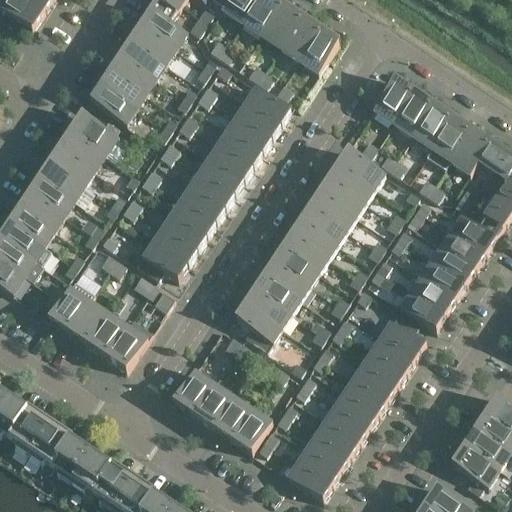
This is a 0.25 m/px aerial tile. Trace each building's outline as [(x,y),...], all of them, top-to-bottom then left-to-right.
[(47,18),(19,0),(9,0),(0,14),(2,16),(0,19),(0,25),(9,31),(14,24),(34,37),(47,18)] [(56,3),(51,0),(19,0),(47,18),(47,19),(48,18),(47,17),(56,3)] [(171,29),(190,0),(164,0),(163,3),(162,2),(162,3),(163,3),(153,18),(170,30),(171,29)] [(243,29),(262,0),(235,0),(233,4),(232,3),(224,16),(243,29)] [(262,41),(283,11),(282,11),(283,10),(282,10),(282,11),(265,0),(262,0),(243,29),(262,41)] [(281,54),(302,24),(301,24),(302,23),(301,23),(283,11),(262,41),(281,54)] [(211,26),(216,19),(207,12),(202,19),(211,26)] [(187,40),(171,29),(170,30),(153,18),(152,18),(151,19),(152,19),(143,33),(177,56),(187,40)] [(205,36),(211,26),(202,19),(195,29),(205,36)] [(300,67),(321,37),(320,36),(321,36),(320,35),(320,36),(302,24),(281,54),(300,67)] [(200,42),(205,36),(195,29),(190,36),(200,42)] [(177,56),(143,33),(142,33),(141,34),(142,34),(133,48),(167,71),(177,56)] [(320,80),(340,50),(321,37),(300,67),(320,80)] [(220,64),(228,53),(218,47),(211,57),(220,64)] [(167,71),(133,48),(132,48),(131,49),(132,49),(123,63),(157,86),(167,71)] [(230,70),(237,59),(228,53),(220,64),(230,70)] [(157,86),(123,63),(122,63),(122,64),(113,78),(147,101),(157,86)] [(211,79),(217,70),(210,65),(204,74),(211,79)] [(227,86),(232,78),(223,72),(218,79),(227,86)] [(258,89),(266,78),(256,72),(249,83),(258,89)] [(205,88),(211,79),(204,74),(198,83),(205,88)] [(147,101),(113,78),(112,78),(112,79),(103,93),(137,116),(147,101)] [(268,95),(275,84),(266,78),(258,89),(268,95)] [(395,130),(415,100),(395,86),(375,116),(395,130)] [(287,108),(294,97),(284,91),(277,101),(287,108)] [(137,116),(103,93),(102,93),(102,94),(93,108),(92,108),(126,132),(137,116)] [(213,107),(217,100),(208,94),(203,101),(213,107)] [(191,109),(197,100),(190,95),(184,104),(191,109)] [(292,118),(256,95),(246,109),(282,133),(282,134),(283,135),(292,118)] [(414,142),(434,112),(416,100),(416,99),(415,100),(395,130),(414,142)] [(208,114),(213,107),(203,101),(199,108),(208,114)] [(185,118),(191,109),(184,104),(178,113),(185,118)] [(282,133),(246,109),(237,123),(273,147),(272,148),(273,148),(274,148),(282,134),(282,133)] [(433,155),(453,125),(435,113),(435,112),(434,112),(414,142),(433,155)] [(115,142),(120,135),(109,127),(104,135),(84,122),(71,140),(105,163),(118,144),(115,142)] [(194,135),(199,128),(189,122),(185,129),(194,135)] [(273,147),(237,123),(228,137),(263,161),(263,162),(264,162),(273,148),(272,148),(273,147)] [(452,168),(472,137),(454,125),(454,124),(453,125),(433,155),(452,168)] [(171,139),(177,129),(170,125),(164,134),(171,139)] [(189,142),(194,135),(185,129),(180,136),(189,142)] [(165,148),(171,139),(164,134),(158,143),(165,148)] [(263,161),(228,137),(218,151),(254,175),(254,176),(255,176),(264,162),(263,162),(263,161)] [(479,168),(491,150),(473,138),(473,137),(472,138),(472,137),(452,168),(472,181),(480,168),(479,168)] [(105,163),(71,140),(70,141),(71,141),(61,155),(95,178),(105,163)] [(372,165),(379,154),(370,148),(363,158),(372,165)] [(511,187),(511,164),(507,161),(508,160),(507,160),(492,151),(492,150),(492,149),(491,150),(479,168),(480,168),(510,188),(511,189),(511,187)] [(176,163),(180,156),(171,150),(166,157),(176,163)] [(254,175),(218,151),(209,165),(245,189),(245,190),(246,190),(254,176),(254,175)] [(95,178),(61,155),(60,156),(61,156),(51,170),(85,193),(95,178)] [(171,170),(176,163),(166,157),(161,164),(171,170)] [(386,181),(351,158),(339,172),(340,173),(341,172),(377,196),(386,181)] [(391,177),(398,167),(389,160),(382,171),(391,177)] [(245,189),(209,165),(200,179),(236,203),(235,204),(236,204),(237,204),(245,190),(245,189)] [(400,183),(407,173),(398,167),(391,177),(400,183)] [(85,193),(51,170),(50,171),(51,171),(41,185),(75,208),(85,193)] [(377,196),(341,172),(340,173),(330,186),(331,186),(331,187),(331,186),(367,210),(377,196)] [(157,191),(162,184),(152,178),(147,185),(157,191)] [(236,203),(200,179),(190,193),(226,217),(226,218),(227,218),(236,204),(235,204),(236,203)] [(134,195),(140,186),(133,181),(126,190),(134,195)] [(75,208),(41,185),(40,186),(41,186),(31,200),(65,223),(75,208)] [(152,198),(157,191),(147,185),(143,192),(152,198)] [(367,210),(331,186),(331,187),(331,186),(321,200),(322,200),(322,201),(322,200),(358,224),(367,210)] [(429,203),(436,192),(427,186),(420,196),(429,203)] [(511,187),(511,189),(510,188),(500,204),(511,212),(511,187)] [(477,202),(481,195),(472,189),(467,196),(477,202)] [(438,209),(445,198),(436,192),(429,203),(438,209)] [(226,217),(190,193),(181,207),(217,231),(217,232),(218,232),(226,218),(226,217)] [(470,212),(477,202),(467,196),(461,206),(470,212)] [(415,211),(420,204),(411,197),(406,205),(415,211)] [(65,223),(31,200),(30,201),(31,201),(22,215),(55,238),(65,223)] [(358,224),(322,200),(322,201),(322,200),(311,214),(312,214),(313,214),(349,238),(358,224)] [(120,216),(126,207),(119,202),(113,211),(120,216)] [(507,232),(511,224),(511,212),(500,204),(480,235),(479,235),(497,247),(507,233),(508,232),(507,232)] [(138,219),(143,212),(134,206),(129,213),(138,219)] [(465,219),(470,212),(461,206),(456,213),(465,219)] [(217,231),(181,207),(172,221),(208,245),(207,246),(208,246),(209,246),(217,232),(217,231)] [(426,222),(432,213),(424,208),(418,217),(426,222)] [(114,225),(120,216),(113,211),(107,220),(114,225)] [(134,226),(138,219),(129,213),(124,220),(134,226)] [(349,238),(313,214),(312,214),(302,228),(303,228),(303,229),(304,228),(339,252),(349,238)] [(55,238),(22,215),(21,215),(20,216),(21,216),(12,230),(46,253),(55,238)] [(420,231),(426,222),(418,217),(412,226),(420,231)] [(401,233),(406,226),(396,219),(392,226),(401,233)] [(208,245),(172,221),(163,235),(198,259),(198,260),(199,260),(208,246),(207,246),(208,245)] [(497,247),(479,235),(480,235),(463,224),(453,240),(487,263),(496,248),(497,249),(497,248),(497,247)] [(396,240),(401,233),(392,226),(387,233),(396,240)] [(339,252),(304,228),(303,229),(303,228),(293,242),(294,242),(294,243),(294,242),(330,266),(339,252)] [(46,253),(12,230),(11,230),(10,231),(11,231),(2,245),(36,268),(46,253)] [(99,245),(105,236),(98,231),(91,240),(99,245)] [(198,259),(163,235),(153,249),(189,273),(189,274),(190,274),(198,260),(198,259)] [(406,252),(412,242),(405,238),(398,247),(406,252)] [(93,254),(99,245),(91,240),(85,249),(93,254)] [(487,263),(453,240),(443,255),(477,277),(486,263),(487,264),(487,263)] [(330,266),(294,242),(294,243),(294,242),(283,256),(284,256),(285,257),(285,256),(321,280),(330,266)] [(113,257),(118,250),(109,243),(104,251),(113,257)] [(36,268),(2,245),(1,245),(0,246),(1,246),(0,247),(0,265),(26,283),(36,268)] [(382,261),(387,254),(378,247),(373,254),(382,261)] [(400,261),(406,252),(398,247),(392,256),(400,261)] [(189,273),(153,249),(138,273),(159,287),(165,279),(179,288),(189,274),(189,273)] [(378,268),(382,261),(373,254),(368,261),(378,268)] [(477,277),(443,255),(433,270),(467,292),(476,278),(477,279),(477,278),(477,277)] [(321,280),(285,256),(285,257),(284,256),(274,270),(275,270),(276,270),(311,294),(321,280)] [(79,275),(85,266),(78,261),(72,270),(79,275)] [(111,278),(118,267),(109,261),(102,272),(111,278)] [(26,283),(0,265),(0,292),(13,302),(26,283)] [(120,284),(127,273),(118,267),(111,278),(120,284)] [(386,282),(392,272),(385,268),(378,277),(386,282)] [(73,284),(79,275),(72,270),(65,279),(73,284)] [(311,294),(276,270),(275,270),(265,284),(266,284),(302,308),(311,294)] [(467,292),(433,270),(423,285),(457,307),(466,293),(467,294),(467,293),(467,292)] [(364,289),(368,282),(359,275),(354,282),(364,289)] [(380,291),(386,282),(378,277),(372,286),(380,291)] [(359,296),(364,289),(354,282),(350,289),(359,296)] [(144,300),(151,289),(142,283),(135,294),(144,300)] [(302,308),(266,284),(256,298),(257,298),(293,322),(302,308)] [(457,307),(423,285),(413,300),(447,322),(456,308),(457,309),(457,308),(457,307)] [(153,306),(160,295),(151,289),(144,300),(153,306)] [(59,305),(65,296),(58,291),(52,300),(59,305)] [(70,340),(90,309),(70,296),(51,326),(50,325),(49,326),(70,340)] [(167,319),(176,306),(164,298),(155,311),(167,319)] [(293,322),(257,298),(256,298),(246,312),(247,312),(248,312),(283,336),(293,322)] [(366,312),(372,302),(365,298),(358,307),(366,312)] [(53,314),(59,305),(52,300),(45,309),(53,314)] [(447,322),(413,300),(402,315),(437,339),(438,338),(437,337),(446,323),(447,324),(448,323),(447,322)] [(345,316),(350,309),(340,303),(336,310),(345,316)] [(89,352),(109,322),(90,309),(70,340),(70,341),(71,340),(89,352)] [(341,323),(345,316),(336,310),(331,317),(341,323)] [(283,336),(248,312),(247,312),(238,327),(252,336),(246,345),(268,360),(283,336)] [(427,353),(413,343),(419,334),(399,321),(383,345),(417,367),(427,353)] [(108,365),(128,335),(109,322),(89,352),(89,353),(90,353),(108,365)] [(346,341),(353,331),(345,327),(339,336),(346,341)] [(327,345),(331,337),(322,331),(317,338),(327,345)] [(127,379),(148,348),(128,335),(108,365),(108,366),(109,365),(127,378),(127,379)] [(340,350),(346,341),(339,336),(333,345),(340,350)] [(322,352),(327,345),(317,338),(312,345),(322,352)] [(235,361),(243,350),(233,344),(226,354),(235,361)] [(417,367),(383,345),(374,359),(408,381),(416,368),(417,369),(418,368),(417,368),(417,367)] [(245,367),(252,356),(243,350),(235,361),(245,367)] [(328,369),(334,359),(327,355),(321,364),(328,369)] [(408,381),(374,359),(364,373),(398,395),(407,382),(408,383),(408,382),(407,382),(408,381)] [(322,378),(328,369),(321,364),(314,373),(322,378)] [(273,386),(280,375),(271,369),(264,380),(273,386)] [(301,382),(306,375),(297,369),(292,376),(301,382)] [(398,395),(364,373),(355,387),(389,409),(398,396),(398,397),(399,396),(398,396),(398,395)] [(282,392),(290,381),(280,375),(273,386),(282,392)] [(194,422),(214,392),(195,379),(174,410),(175,410),(194,422),(193,422),(194,423),(194,422)] [(310,397),(317,388),(309,383),(303,393),(310,397)] [(389,409),(355,387),(346,401),(380,423),(388,410),(389,411),(390,410),(389,410),(389,409)] [(213,435),(233,405),(214,392),(194,422),(212,434),(212,435),(213,436),(213,435)] [(304,407),(310,397),(303,393),(297,402),(304,407)] [(0,415),(11,399),(3,394),(2,395),(0,394),(0,415)] [(11,445),(29,417),(31,414),(18,406),(19,404),(11,399),(0,415),(0,442),(1,443),(3,439),(11,445)] [(380,423),(346,401),(336,415),(370,437),(379,424),(380,425),(380,424),(380,423)] [(511,413),(498,404),(498,405),(486,423),(511,440),(511,413)] [(232,448),(252,417),(233,405),(213,435),(232,447),(231,448),(232,448),(232,447),(232,448)] [(292,425),(298,416),(291,412),(285,421),(292,425)] [(30,462),(53,427),(45,422),(44,423),(31,414),(29,417),(11,445),(18,450),(16,453),(17,454),(17,453),(30,462)] [(370,437),(336,415),(327,429),(361,451),(370,438),(371,439),(371,438),(370,437)] [(253,460),(272,430),(252,417),(232,448),(253,461),(253,460)] [(286,435),(292,425),(285,421),(279,430),(286,435)] [(511,458),(511,440),(486,423),(477,437),(476,437),(476,438),(510,461),(511,458)] [(53,472),(71,445),(73,442),(60,434),(60,432),(53,427),(30,462),(42,470),(41,470),(43,471),(45,467),(53,472)] [(361,451),(327,429),(318,443),(352,465),(361,452),(361,453),(362,452),(361,452),(361,451)] [(510,461),(476,438),(466,453),(500,476),(510,461)] [(273,453),(279,444),(272,439),(266,448),(273,453)] [(72,489),(94,455),(86,450),(86,451),(73,442),(71,445),(53,472),(60,477),(58,481),(59,482),(59,481),(72,489)] [(352,465),(318,443),(308,457),(343,479),(351,466),(352,467),(352,466),(352,465)] [(267,462),(273,453),(266,448),(260,458),(267,462)] [(500,476),(466,453),(454,472),(474,485),(485,493),(489,496),(490,495),(488,494),(500,476)] [(95,500),(113,473),(115,470),(102,462),(102,460),(94,455),(72,489),(84,497),(83,498),(85,499),(87,495),(95,500)] [(343,479),(308,457),(299,471),(333,493),(342,480),(343,481),(343,480),(342,479),(343,479)] [(105,511),(117,511),(136,483),(128,478),(128,479),(115,470),(113,473),(95,500),(102,505),(100,509),(101,510),(101,509),(105,511)] [(333,493),(299,471),(289,486),(324,509),(324,508),(324,507),(333,494),(333,495),(334,494),(333,493)] [(147,511),(155,501),(157,498),(143,490),(144,488),(136,483),(117,511),(147,511)] [(479,501),(485,493),(474,485),(468,494),(479,501)] [(464,511),(438,494),(437,495),(438,495),(427,511),(464,511)] [(177,511),(178,511),(170,506),(170,507),(157,498),(155,501),(147,511),(177,511)]
